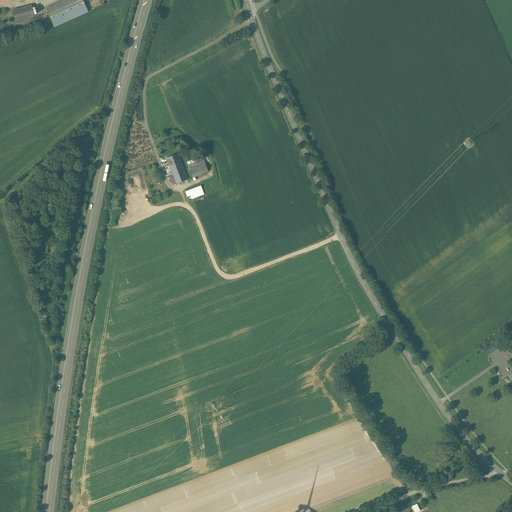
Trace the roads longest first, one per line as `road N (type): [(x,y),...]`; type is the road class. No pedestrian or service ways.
road 1 (tertiary): [(249,12),(364,285),(438,403),(501,473)]
road 2 (trunk): [(145,0),(91,221),(47,511)]
road 3 (track): [(179,188),(225,276),(340,236)]
road 4 (unclassified): [(501,473),(415,491),(370,511)]
